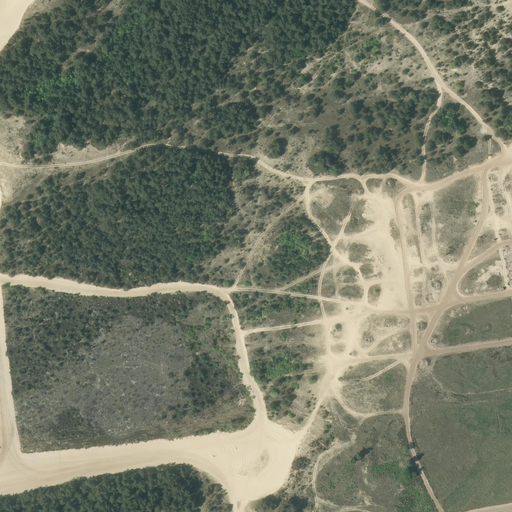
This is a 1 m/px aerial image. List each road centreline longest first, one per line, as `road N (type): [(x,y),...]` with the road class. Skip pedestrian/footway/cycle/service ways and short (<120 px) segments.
road 1 (track): [(484,163),(430,185),(392,177),(308,180),(250,157),(152,145),(86,162),(0,162)]
road 2 (track): [(252,444),(259,395),(222,292),(117,293),(0,280)]
road 3 (track): [(439,511),(407,433),(409,377),(456,277),(511,242)]
road 4 (track): [(0,479),(266,445)]
road 5 (track): [(509,153),(434,76),(413,41),(364,0)]
road 6 (track): [(417,353),(338,366),(302,430),(266,445)]
road 7 (track): [(338,366),(328,352),(320,298),(222,292)]
road 8 (track): [(314,511),(321,454),(347,441),(365,416),(406,411)]
road 9 (track): [(456,277),(486,210),(484,163)]
